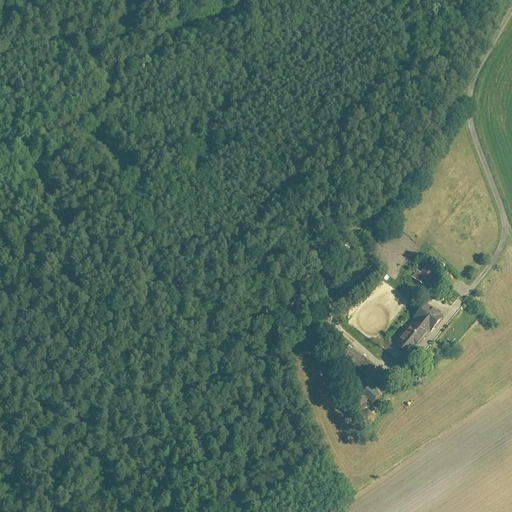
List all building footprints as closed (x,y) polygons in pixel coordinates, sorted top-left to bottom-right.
[(416,279),(428,289),(439,276),(427,266),(416,279)] [(393,339),(410,354),(440,320),(424,305),(393,339)] [(351,347),(343,355),(369,378),(376,370),(351,347)] [(373,380),(385,390),(393,380),(382,370),(373,380)] [(372,385),(365,393),(375,402),(382,394),(372,385)]
